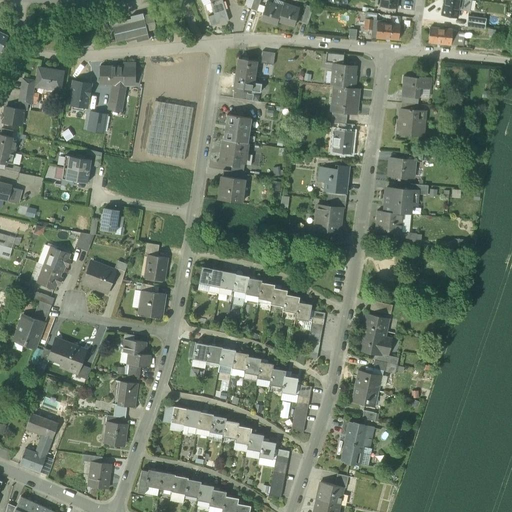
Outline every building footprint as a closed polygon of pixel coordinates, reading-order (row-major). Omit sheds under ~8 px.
[(223,11),(219,0),(218,0),(211,4),(211,3),(210,3),(213,14),(223,11)] [(253,0),(246,0),(244,7),(251,9),(253,0)] [(250,9),(257,11),(260,0),(253,0),(251,9),(250,9)] [(396,9),(397,0),(380,0),(380,7),(396,9)] [(459,9),(460,0),(444,0),(441,15),(457,18),(459,9)] [(460,0),(459,9),(469,11),(470,0),(460,0)] [(278,22),(278,20),(282,7),(273,4),(266,2),(261,18),(277,23),(278,22)] [(283,4),(282,7),(278,20),(294,25),(300,9),(283,4)] [(302,22),(308,24),(313,8),(307,6),(302,22)] [(317,7),(314,10),(313,14),(318,17),(322,11),(317,7)] [(208,17),(211,26),(229,21),(226,10),(223,11),(213,14),(214,15),(208,17)] [(136,40),(137,42),(149,39),(147,31),(143,16),(143,13),(130,16),(131,19),(121,21),(121,18),(109,21),(110,27),(112,27),(116,42),(125,39),(126,42),(136,40)] [(143,16),(147,31),(156,29),(153,14),(143,16)] [(486,19),(468,17),(466,27),(484,29),(486,19)] [(372,30),(373,20),(367,19),(365,19),(364,29),(372,30)] [(376,38),(398,41),(400,25),(386,24),(386,21),(376,21),(373,20),(372,30),(371,38),(376,38)] [(444,26),(444,29),(430,28),(428,43),(451,45),(457,46),(458,33),(458,27),(456,27),(444,26)] [(112,27),(110,27),(106,28),(109,43),(116,42),(112,27)] [(349,29),(349,39),(356,40),(357,30),(349,29)] [(496,30),(489,29),(488,36),(495,37),(496,30)] [(78,41),(80,48),(90,45),(92,42),(91,38),(88,37),(78,41)] [(260,63),(274,65),(275,53),(262,51),(260,63)] [(334,64),(343,66),(344,54),(327,52),(326,54),(325,64),(334,64)] [(320,69),(322,70),(333,71),(334,64),(325,64),(326,54),(322,54),(320,69)] [(239,58),(237,74),(253,76),(256,61),(239,58)] [(110,109),(122,111),(126,84),(134,85),(134,64),(123,64),(123,67),(100,67),(100,85),(113,85),(109,109),(110,109)] [(331,86),(335,86),(353,89),(354,83),(355,83),(356,77),(355,77),(356,67),(343,66),(334,64),(333,71),(331,86)] [(36,86),(60,90),(63,72),(39,68),(36,86)] [(312,75),(305,73),(304,80),(310,82),(312,75)] [(251,92),(251,91),(253,82),(253,76),(237,74),(236,79),(235,84),(234,89),(248,91),(251,92)] [(402,97),(418,98),(419,88),(430,89),(431,78),(419,76),(419,78),(403,76),(401,97),(402,97)] [(87,108),(91,84),(73,81),(69,105),(73,105),(72,109),(83,111),(83,107),(87,108)] [(262,84),(253,82),(251,91),(260,92),(262,84)] [(33,92),(34,87),(22,85),(21,91),(33,93),(33,92)] [(358,89),(353,89),(335,86),(333,99),(357,102),(358,89)] [(419,88),(418,98),(429,99),(430,89),(419,88)] [(21,91),(20,97),(32,99),(33,93),(21,91)] [(254,94),(248,94),(234,92),(233,98),(247,100),(253,101),(254,94)] [(356,115),(357,102),(333,99),(332,112),(347,114),(356,115)] [(146,154),(185,161),(194,108),(155,101),(146,154)] [(27,111),(28,105),(19,103),(15,102),(14,108),(24,110),(27,111)] [(3,123),(21,126),(21,124),(23,113),(24,110),(14,108),(6,107),(3,123)] [(398,134),(409,135),(409,133),(420,133),(421,123),(424,123),(425,111),(417,110),(401,109),(400,109),(398,134)] [(107,115),(90,112),(87,130),(104,133),(107,115)] [(331,122),(346,124),(347,114),(332,112),(331,122)] [(227,115),(223,140),(248,143),(251,118),(227,115)] [(0,134),(12,137),(13,131),(1,129),(0,134)] [(67,130),(62,134),(66,141),(72,137),(67,130)] [(332,152),(351,155),(354,132),(352,132),(337,130),(334,130),(332,152)] [(12,140),(17,141),(20,141),(22,133),(13,131),(12,137),(12,140)] [(0,148),(14,152),(17,141),(12,140),(12,137),(0,134),(0,148)] [(246,154),(248,143),(223,140),(220,163),(232,165),(233,165),(233,161),(245,163),(246,154)] [(14,153),(14,152),(0,148),(0,163),(6,164),(6,162),(11,163),(14,153)] [(14,153),(11,163),(20,165),(22,155),(14,153)] [(415,162),(421,162),(422,155),(404,153),(404,159),(415,160),(415,162)] [(65,155),(63,167),(89,171),(91,159),(85,158),(85,156),(77,155),(76,157),(65,155)] [(401,179),(407,180),(407,179),(407,178),(410,178),(410,172),(414,172),(415,162),(415,160),(404,159),(389,158),(387,176),(400,177),(400,179),(401,179)] [(232,165),(231,171),(239,172),(243,173),(245,164),(245,163),(233,161),(233,165),(232,165)] [(323,191),(347,194),(350,167),(338,165),(338,169),(319,167),(318,182),(325,183),(324,190),(323,191)] [(61,179),(63,167),(56,166),(55,178),(61,179)] [(280,166),(272,167),(274,176),(281,175),(280,166)] [(87,183),(89,171),(63,167),(61,179),(67,180),(73,181),(87,183)] [(238,178),(239,172),(231,171),(223,170),(222,176),(238,178)] [(17,181),(34,184),(35,176),(20,173),(19,173),(17,181)] [(43,178),(35,176),(34,184),(42,186),(43,178)] [(218,200),(241,203),(244,179),(238,178),(222,176),(218,200)] [(281,182),(272,181),(271,190),(280,191),(281,182)] [(0,184),(0,198),(3,200),(8,201),(8,200),(11,188),(0,184)] [(417,194),(427,195),(428,185),(410,184),(410,190),(417,190),(417,194)] [(8,200),(17,203),(20,190),(11,188),(8,200)] [(387,206),(387,212),(403,213),(409,214),(410,204),(416,205),(417,194),(417,190),(410,190),(386,188),(385,205),(387,206)] [(461,190),(453,189),(452,197),(460,198),(461,190)] [(342,208),(344,209),(345,202),(346,195),(327,193),(326,200),(331,200),(331,206),(342,208)] [(289,197),(281,196),(279,210),(287,211),(289,197)] [(328,231),(339,232),(342,208),(331,206),(317,205),(314,229),(328,231)] [(37,209),(28,207),(25,216),(35,218),(37,209)] [(101,230),(115,232),(116,226),(122,227),(123,217),(118,216),(118,210),(104,208),(101,230)] [(401,232),(403,213),(387,212),(384,211),(377,211),(375,231),(394,233),(401,233),(401,232)] [(409,233),(411,214),(409,214),(403,213),(401,232),(409,233)] [(36,225),(33,234),(39,235),(44,232),(45,227),(36,225)] [(124,228),(122,227),(116,226),(115,232),(115,234),(122,235),(124,228)] [(339,243),(340,244),(342,232),(339,232),(328,231),(327,242),(339,243)] [(405,243),(415,244),(416,234),(409,233),(401,232),(401,233),(394,233),(393,242),(405,243)] [(75,247),(88,251),(94,235),(90,234),(87,234),(81,233),(75,247)] [(5,235),(2,245),(12,248),(15,238),(5,235)] [(454,238),(453,248),(463,249),(464,239),(454,238)] [(148,255),(157,257),(159,245),(146,243),(144,255),(148,256),(148,255)] [(0,255),(9,258),(12,248),(2,245),(0,244),(0,255)] [(37,263),(44,265),(50,247),(44,245),(37,263)] [(50,247),(44,265),(61,271),(62,272),(65,265),(67,266),(69,260),(67,259),(69,254),(63,252),(64,249),(57,247),(56,249),(50,247)] [(145,278),(164,281),(167,258),(157,257),(148,255),(148,256),(145,278)] [(115,267),(117,268),(125,271),(127,264),(117,260),(115,267)] [(44,265),(37,263),(36,262),(30,279),(37,282),(44,265)] [(82,283),(108,293),(113,281),(117,270),(103,265),(102,269),(89,264),(82,283)] [(58,277),(61,271),(44,265),(37,282),(54,288),(56,283),(59,284),(61,278),(58,277)] [(212,283),(220,285),(222,270),(209,268),(201,266),(198,283),(199,283),(206,284),(212,285),(212,283)] [(113,281),(121,284),(123,279),(125,271),(117,268),(117,270),(113,281)] [(225,286),(233,287),(235,274),(235,273),(222,270),(220,285),(219,287),(225,288),(225,286)] [(244,298),(245,293),(248,277),(248,276),(235,274),(233,287),(232,289),(232,290),(234,290),(233,296),(234,296),(244,298)] [(251,293),(258,294),(261,282),(261,280),(248,277),(245,293),(251,295),(251,293)] [(264,297),(271,299),(273,288),(274,284),(261,282),(258,294),(258,298),(260,299),(263,299),(264,297)] [(142,291),(158,293),(159,287),(142,284),(138,283),(137,291),(141,291),(142,291)] [(218,292),(219,287),(212,285),(206,284),(199,283),(198,289),(218,293),(218,292)] [(219,287),(218,292),(231,294),(232,290),(232,289),(233,287),(225,286),(225,288),(219,287)] [(276,303),(284,304),(285,294),(286,290),(273,288),(271,299),(270,304),(276,305),(276,303)] [(141,291),(137,291),(134,290),(132,307),(139,308),(142,291),(141,291)] [(39,300),(51,305),(54,298),(36,291),(33,298),(39,300)] [(138,314),(162,318),(166,294),(158,293),(142,291),(139,308),(138,314)] [(247,300),(257,302),(258,298),(258,294),(251,293),(251,295),(245,293),(244,298),(243,302),(246,302),(247,300)] [(288,310),(296,311),(297,302),(298,297),(285,294),(284,304),(283,306),(282,310),(288,312),(288,310)] [(244,298),(234,296),(233,303),(243,305),(243,302),(244,298)] [(263,299),(260,299),(259,305),(269,308),(270,304),(271,299),(264,297),(263,299)] [(47,317),(51,305),(39,300),(34,312),(47,317)] [(392,305),(384,303),(372,300),(370,309),(382,312),(391,314),(392,305)] [(311,304),(297,302),(296,311),(295,313),(294,318),(300,319),(301,317),(304,318),(308,318),(310,310),(311,304)] [(308,318),(304,318),(302,329),(309,330),(310,328),(311,323),(312,317),(313,311),(310,310),(308,318)] [(313,311),(312,317),(324,319),(325,313),(313,311)] [(367,313),(364,327),(385,331),(388,318),(367,313)] [(23,344),(35,348),(45,322),(22,314),(14,337),(24,341),(23,344)] [(384,337),(385,331),(364,327),(363,333),(361,333),(358,350),(373,353),(379,354),(380,352),(387,354),(390,339),(384,337)] [(309,334),(308,340),(320,342),(321,336),(322,330),(310,328),(309,330),(309,334)] [(76,372),(78,373),(81,364),(85,354),(83,351),(56,339),(51,352),(49,356),(62,361),(61,364),(70,368),(69,370),(76,372)] [(131,350),(130,353),(144,355),(144,354),(146,342),(124,339),(122,352),(123,352),(123,349),(131,350)] [(192,358),(193,358),(206,361),(209,345),(195,342),(192,358)] [(206,361),(219,363),(222,348),(222,347),(209,345),(206,361)] [(219,364),(232,366),(234,351),(235,350),(222,348),(219,363),(219,364)] [(39,359),(47,362),(49,356),(51,352),(43,349),(39,359)] [(232,366),(231,367),(244,370),(247,356),(247,354),(234,351),(232,366)] [(316,359),(317,353),(306,351),(305,355),(305,357),(316,359)] [(120,363),(126,364),(128,352),(123,352),(122,352),(121,352),(120,363)] [(303,363),(305,357),(305,355),(298,352),(296,360),(303,363)] [(382,355),(380,361),(397,364),(398,358),(386,356),(387,354),(380,352),(379,354),(382,355)] [(151,355),(144,354),(144,355),(130,353),(129,364),(141,366),(149,367),(149,366),(150,355),(151,356),(151,355)] [(257,374),(259,361),(260,358),(247,356),(244,370),(244,372),(245,372),(257,374)] [(384,371),(386,362),(380,361),(375,360),(373,368),(383,370),(384,371)] [(257,378),(270,380),(272,368),(273,364),(259,361),(257,374),(257,378)] [(397,365),(397,364),(386,362),(384,371),(396,373),(397,365)] [(75,375),(86,379),(90,370),(91,368),(81,364),(78,373),(76,372),(75,375)] [(127,375),(139,377),(141,366),(129,364),(127,375)] [(219,364),(218,367),(217,371),(230,374),(231,367),(232,366),(219,364)] [(244,372),(244,370),(231,367),(230,374),(243,376),(244,372)] [(198,377),(199,369),(191,368),(189,376),(198,377)] [(269,384),(282,387),(284,375),(285,370),(272,368),(270,380),(269,384)] [(357,380),(356,386),(377,391),(378,391),(379,385),(382,375),(372,373),(358,370),(355,379),(357,380)] [(257,374),(245,372),(243,378),(256,381),(257,374)] [(297,378),(284,375),(282,387),(281,392),(294,394),(297,378)] [(382,375),(379,385),(385,387),(388,376),(382,375)] [(268,387),(269,384),(270,380),(257,378),(255,385),(268,387)] [(127,406),(135,407),(135,406),(134,406),(137,384),(138,384),(138,383),(119,380),(119,381),(121,381),(118,404),(117,404),(116,404),(117,404),(127,406)] [(282,387),(269,384),(268,387),(268,388),(275,389),(274,392),(281,394),(281,392),(282,387)] [(299,384),(298,391),(310,393),(311,387),(299,384)] [(374,406),(377,391),(356,386),(352,402),(374,406)] [(281,392),(281,394),(280,399),(296,402),(297,396),(297,395),(294,394),(281,392)] [(239,398),(233,396),(231,403),(238,405),(239,398)] [(420,402),(413,399),(411,405),(418,408),(420,402)] [(115,404),(113,416),(123,417),(125,417),(127,406),(117,404),(116,404),(115,404)] [(263,405),(255,404),(254,412),(261,413),(263,405)] [(170,422),(173,407),(165,405),(162,422),(170,423),(171,423),(171,422),(170,422)] [(171,422),(184,424),(187,408),(174,406),(173,407),(170,422),(171,422)] [(196,433),(197,428),(200,412),(200,411),(187,408),(184,424),(182,431),(182,433),(187,434),(188,432),(196,433)] [(362,418),(375,421),(376,413),(364,410),(362,418)] [(203,427),(210,428),(213,415),(213,414),(200,412),(197,428),(203,429),(203,427)] [(44,435),(52,439),(58,424),(31,413),(25,428),(44,435)] [(123,423),(123,417),(113,416),(106,415),(106,422),(108,422),(108,421),(123,423)] [(216,431),(223,432),(225,420),(226,418),(213,415),(210,428),(210,431),(216,433),(216,431)] [(229,435),(236,437),(238,426),(238,422),(225,420),(223,432),(222,436),(228,437),(229,435)] [(107,443),(123,445),(124,436),(123,436),(124,428),(125,429),(126,424),(123,423),(108,421),(108,422),(106,434),(108,435),(107,443)] [(346,434),(354,435),(356,424),(343,421),(340,434),(346,435),(346,434)] [(169,429),(182,431),(184,424),(171,422),(171,423),(170,423),(169,429)] [(303,433),(304,426),(292,424),(291,430),(303,433)] [(341,460),(359,464),(363,447),(368,448),(372,427),(356,424),(354,435),(346,434),(346,435),(341,460)] [(241,441),(248,442),(250,432),(251,428),(238,426),(236,437),(235,442),(241,443),(241,441)] [(209,436),(210,431),(210,428),(203,427),(203,429),(197,428),(196,433),(209,436)] [(210,431),(209,436),(208,439),(221,442),(222,436),(223,432),(216,431),(216,433),(210,431)] [(253,448),(260,449),(262,440),(263,435),(250,432),(248,442),(247,448),(253,450),(253,448)] [(36,453),(46,456),(52,439),(44,435),(36,453)] [(275,442),(262,440),(260,449),(259,456),(265,457),(265,455),(273,457),(274,448),(275,442)] [(246,452),(247,448),(248,442),(241,441),(241,443),(235,442),(233,449),(246,452)] [(363,447),(359,464),(367,466),(371,448),(368,448),(363,447)] [(19,465),(40,472),(46,456),(36,453),(25,448),(19,465)] [(247,448),(246,452),(245,456),(258,459),(259,456),(260,449),(253,448),(253,450),(247,448)] [(276,455),(277,449),(274,448),(273,457),(265,455),(265,457),(259,456),(258,459),(258,464),(274,467),(274,466),(275,460),(276,455)] [(277,449),(276,455),(288,457),(289,451),(277,449)] [(92,461),(102,463),(102,457),(82,454),(82,461),(91,462),(92,461)] [(88,486),(107,488),(111,464),(102,463),(92,461),(91,462),(89,477),(92,478),(91,485),(88,485),(88,486)] [(146,486),(159,488),(162,472),(148,469),(148,471),(145,485),(146,486)] [(144,493),(146,486),(145,485),(148,471),(141,470),(137,492),(144,493)] [(159,488),(172,490),(175,475),(175,474),(162,472),(159,488)] [(343,487),(346,488),(348,476),(337,474),(335,485),(343,487)] [(171,491),(184,494),(187,479),(187,477),(175,475),(172,490),(171,491)] [(184,495),(197,498),(200,483),(200,481),(187,479),(184,494),(184,495)] [(320,491),(318,500),(339,505),(343,487),(335,485),(320,482),(318,491),(320,491)] [(197,500),(210,502),(212,489),(213,486),(200,483),(197,498),(197,500)] [(269,486),(262,484),(260,492),(268,493),(269,486)] [(157,496),(159,488),(146,486),(144,493),(157,496)] [(210,502),(209,505),(222,508),(225,496),(225,492),(212,489),(210,502)] [(280,497),(281,491),(270,489),(269,495),(280,497)] [(184,494),(171,491),(170,500),(183,503),(184,495),(184,494)] [(26,511),(32,501),(21,496),(16,507),(13,511),(26,511)] [(221,511),(235,511),(237,503),(238,498),(225,496),(222,508),(221,511)] [(338,511),(340,505),(339,505),(318,500),(316,500),(314,511),(315,511),(314,511),(338,511)] [(26,511),(39,511),(42,506),(32,501),(26,511)] [(5,511),(13,511),(16,507),(8,503),(5,511)] [(250,506),(237,503),(235,511),(249,511),(250,506)]
